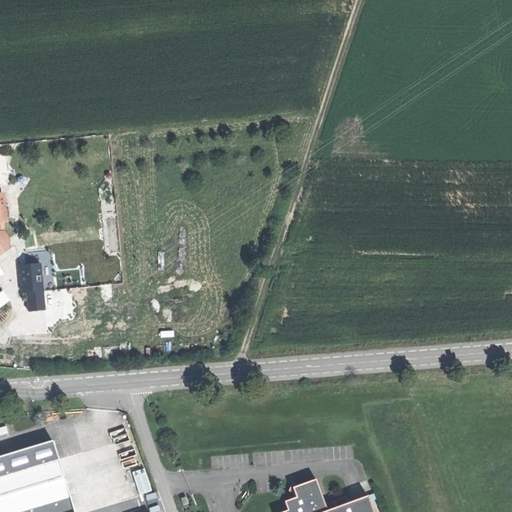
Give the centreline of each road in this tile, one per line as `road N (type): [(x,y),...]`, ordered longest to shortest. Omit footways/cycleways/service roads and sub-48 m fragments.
road 1 (tertiary): [(0,391),(511,350)]
road 2 (track): [(359,0),(235,371)]
